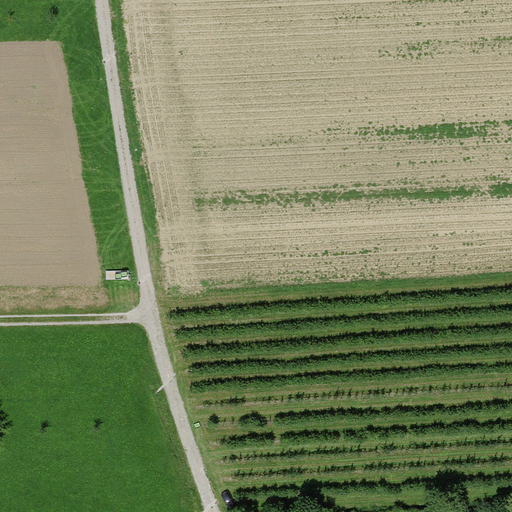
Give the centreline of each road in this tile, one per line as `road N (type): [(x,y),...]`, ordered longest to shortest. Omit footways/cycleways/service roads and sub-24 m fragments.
road 1 (track): [(102,0),(152,318),(210,511)]
road 2 (track): [(0,320),(152,318)]
